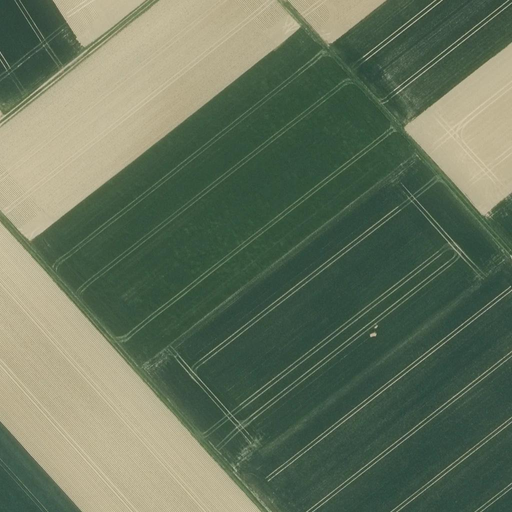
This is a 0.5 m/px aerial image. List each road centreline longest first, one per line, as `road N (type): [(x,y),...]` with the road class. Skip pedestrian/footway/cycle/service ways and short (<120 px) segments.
road 1 (track): [(0,215),(264,511)]
road 2 (track): [(511,257),(278,0)]
road 3 (track): [(0,124),(155,0)]
